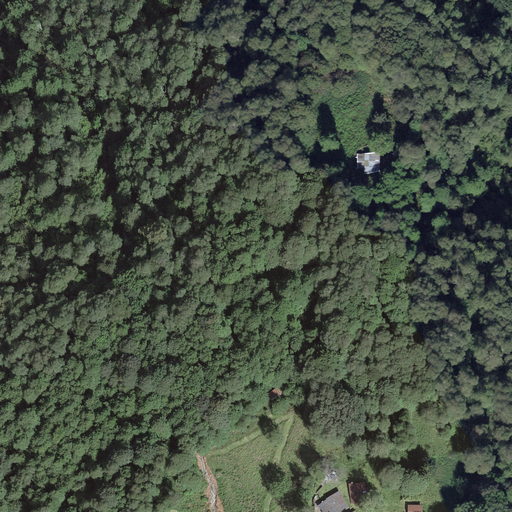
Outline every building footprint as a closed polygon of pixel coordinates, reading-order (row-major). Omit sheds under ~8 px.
[(377,154),(357,156),(358,170),(364,170),(364,174),(379,173),(377,154)] [(288,393),(280,381),(269,388),(277,400),(288,393)] [(365,480),(349,481),(351,500),(366,498),(365,480)] [(321,511),(328,511),(342,504),(332,488),(314,499),(321,511)] [(399,511),(428,511),(428,499),(399,500),(399,511)]
